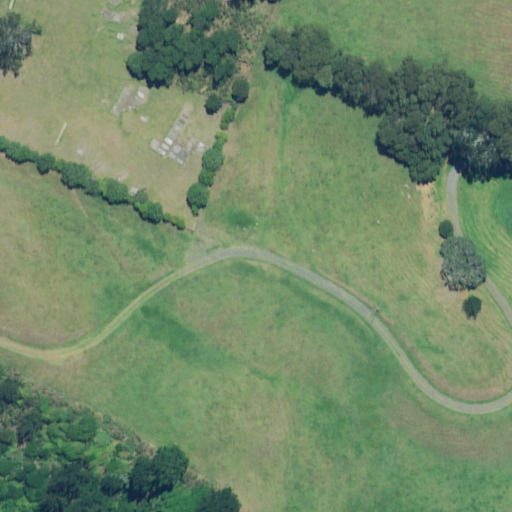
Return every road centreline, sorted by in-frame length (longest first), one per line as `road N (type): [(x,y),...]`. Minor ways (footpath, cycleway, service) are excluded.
road 1 (track): [(511,388),(470,411),(420,387),(355,304),(245,248),(160,281),(103,335),(47,357),(0,341)]
road 2 (track): [(511,172),(481,167),(444,184),(454,228),(511,327)]
